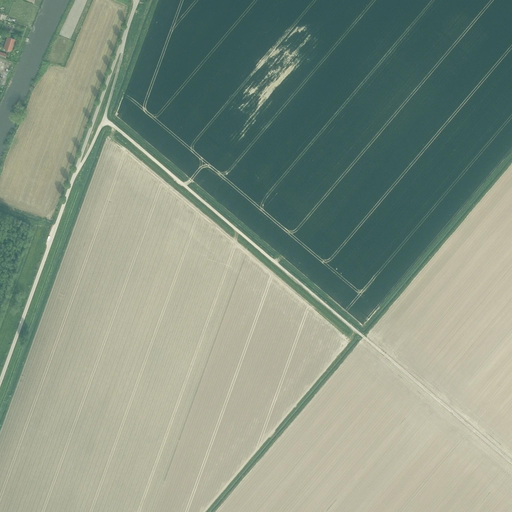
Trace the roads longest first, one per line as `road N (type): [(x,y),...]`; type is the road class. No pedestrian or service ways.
road 1 (track): [(511,462),(103,119)]
road 2 (unclassified): [(0,384),(137,0)]
road 3 (track): [(79,165),(106,111),(124,36)]
